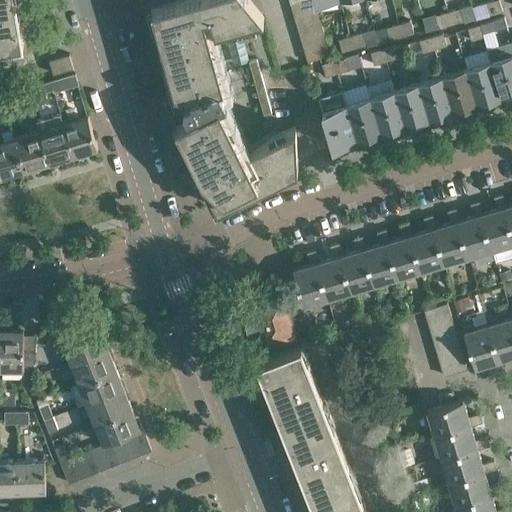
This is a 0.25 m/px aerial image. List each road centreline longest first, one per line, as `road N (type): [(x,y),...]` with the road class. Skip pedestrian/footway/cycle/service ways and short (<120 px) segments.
road 1 (residential): [(165,253),(511,144)]
road 2 (tertiary): [(165,253),(83,1)]
road 3 (tertiary): [(231,451),(165,253)]
road 4 (residential): [(51,511),(231,451)]
road 5 (residential): [(0,282),(165,253)]
